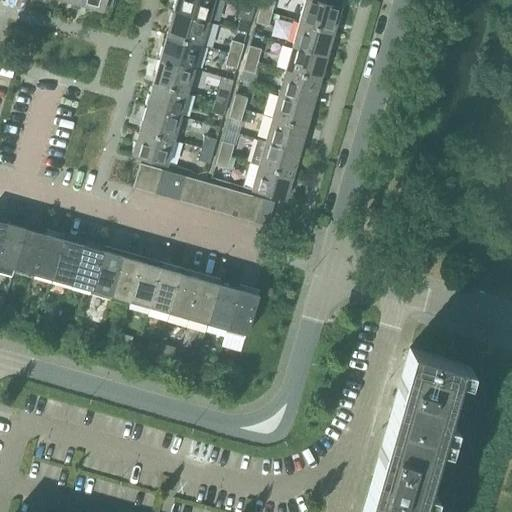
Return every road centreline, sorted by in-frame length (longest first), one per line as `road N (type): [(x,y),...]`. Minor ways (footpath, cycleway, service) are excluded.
road 1 (residential): [(273,427),(242,429),(0,363)]
road 2 (residential): [(329,270),(405,0)]
road 3 (residential): [(261,251),(0,174)]
road 4 (residential): [(336,511),(399,294)]
road 5 (residential): [(273,427),(289,403),(329,270)]
